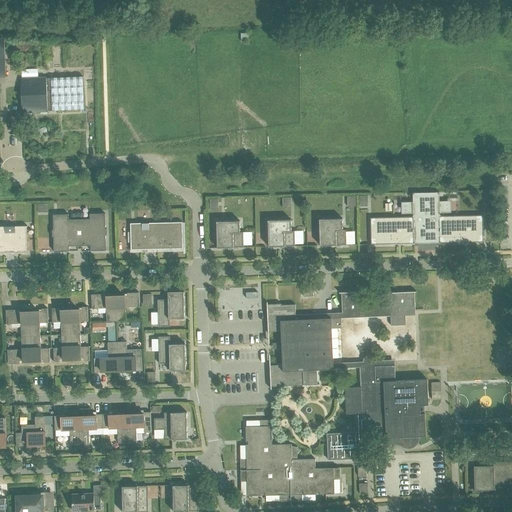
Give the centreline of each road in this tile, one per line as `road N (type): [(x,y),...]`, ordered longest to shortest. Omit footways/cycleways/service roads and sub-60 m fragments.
road 1 (residential): [(200,271),(484,264)]
road 2 (residential): [(216,457),(0,469)]
road 3 (residential): [(3,398),(205,394)]
road 4 (residential): [(0,276),(200,271)]
road 5 (residential): [(200,271),(205,394)]
road 6 (residential): [(198,210),(190,193),(167,183),(157,161),(107,161)]
